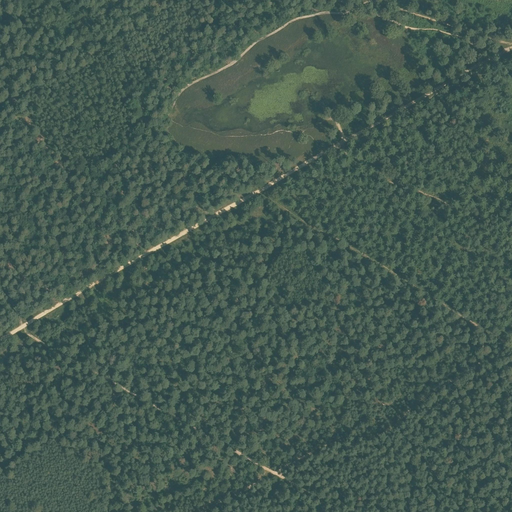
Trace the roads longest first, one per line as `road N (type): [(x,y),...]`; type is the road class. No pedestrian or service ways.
road 1 (track): [(343,511),(23,326)]
road 2 (track): [(201,511),(330,443),(388,431),(423,398),(476,367),(483,330)]
road 3 (track): [(0,112),(108,58),(209,217)]
road 4 (track): [(209,217),(0,340)]
road 5 (track): [(511,49),(335,146)]
road 6 (track): [(335,146),(209,217)]
road 7 (track): [(483,330),(362,254)]
